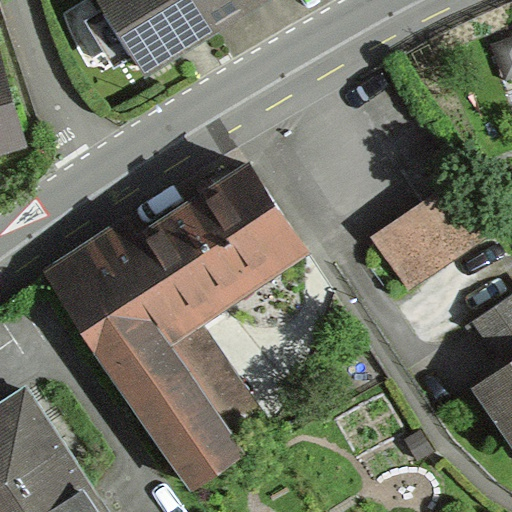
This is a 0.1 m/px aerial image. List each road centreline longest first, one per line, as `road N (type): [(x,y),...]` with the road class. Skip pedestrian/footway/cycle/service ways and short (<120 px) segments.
road 1 (tertiary): [(421,0),(110,182)]
road 2 (residential): [(110,182),(48,92),(19,0)]
road 3 (tertiary): [(110,182),(0,259)]
